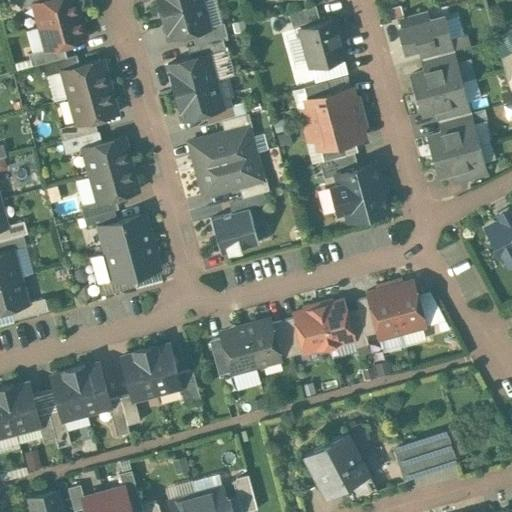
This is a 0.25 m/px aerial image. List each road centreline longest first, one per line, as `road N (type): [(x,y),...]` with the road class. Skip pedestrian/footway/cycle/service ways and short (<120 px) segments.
road 1 (residential): [(192,307),(115,0)]
road 2 (residential): [(192,307),(404,253),(423,234)]
road 3 (residential): [(423,234),(363,0)]
road 4 (residential): [(0,363),(192,307)]
road 5 (residential): [(511,385),(485,353),(423,234)]
road 6 (residential): [(363,511),(511,470)]
